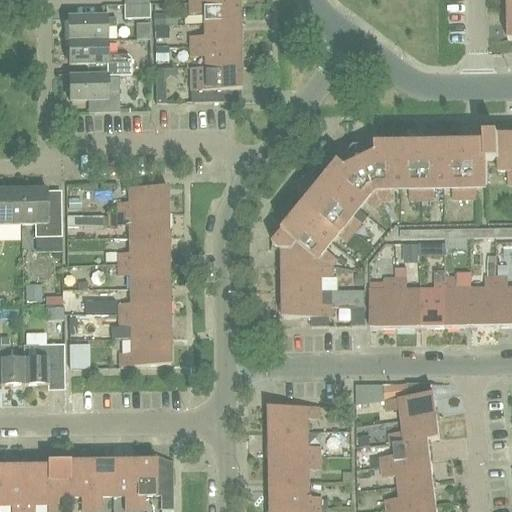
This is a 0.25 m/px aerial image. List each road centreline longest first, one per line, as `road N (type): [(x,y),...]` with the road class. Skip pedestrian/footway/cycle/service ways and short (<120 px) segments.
road 1 (residential): [(226,370),(229,223),(351,41)]
road 2 (residential): [(226,370),(468,366)]
road 3 (residential): [(0,423),(226,418)]
road 4 (residential): [(0,163),(40,163),(47,146),(48,10),(38,0)]
road 5 (residential): [(485,511),(468,366)]
road 6 (tertiary): [(475,90),(413,83),(351,41)]
